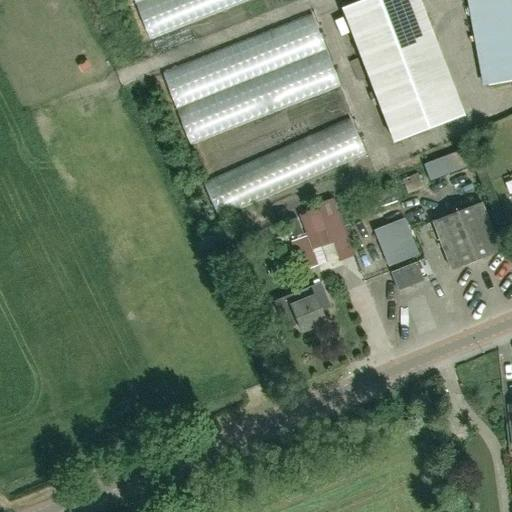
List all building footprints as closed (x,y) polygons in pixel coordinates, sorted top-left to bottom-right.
[(134,0),(150,40),(252,0),(134,0)] [(420,0),(362,0),(342,8),(395,142),(465,115),(420,0)] [(511,26),(507,0),(469,0),(486,86),(511,80),(511,26)] [(162,72),(178,112),(327,54),(312,15),(162,72)] [(339,87),(327,54),(178,112),(191,145),(339,87)] [(365,155),(349,119),(203,183),(219,219),(365,155)] [(469,144),(470,158),(492,156),(490,134),(478,135),(478,144),(469,144)] [(435,178),(469,166),(462,147),(428,159),(435,178)] [(451,269),(500,251),(481,202),(432,221),(451,269)] [(407,214),(375,225),(388,263),(420,252),(407,214)] [(302,263),(314,258),(306,239),(294,244),(302,263)] [(398,291),(424,281),(416,263),(391,273),(398,291)] [(330,306),(321,282),(274,301),(285,329),(298,323),(301,332),(326,322),(321,310),(330,306)]
